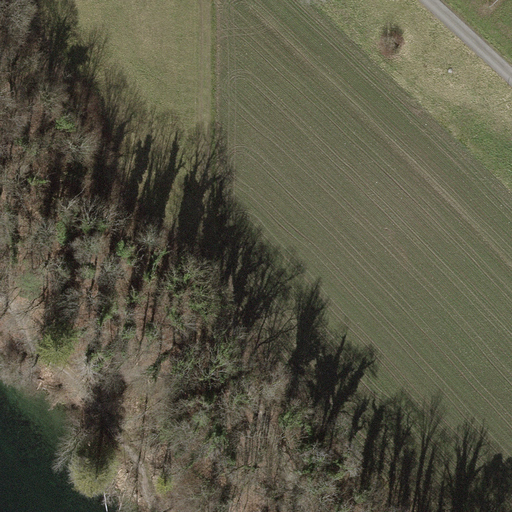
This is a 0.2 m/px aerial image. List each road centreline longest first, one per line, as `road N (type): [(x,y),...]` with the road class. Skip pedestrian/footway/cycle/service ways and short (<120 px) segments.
road 1 (track): [(235,327),(210,241),(207,0)]
road 2 (track): [(235,327),(258,369),(409,511)]
road 3 (track): [(304,511),(239,369),(235,327)]
